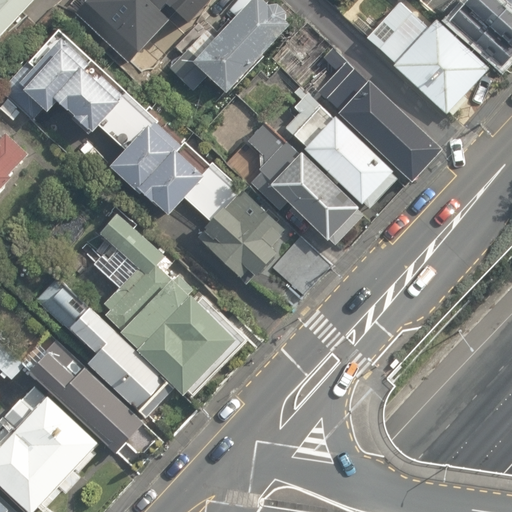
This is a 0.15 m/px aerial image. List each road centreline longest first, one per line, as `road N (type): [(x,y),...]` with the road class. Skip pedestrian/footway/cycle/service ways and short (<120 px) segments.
road 1 (secondary): [(202,473),(404,247),(493,183)]
road 2 (unclassified): [(493,183),(461,142),(305,0)]
road 3 (secondary): [(493,183),(465,234),(355,363)]
road 4 (motorway): [(348,511),(511,353)]
road 5 (secondary): [(360,478),(511,503)]
road 6 (secondary): [(355,363),(264,464)]
road 7 (secondary): [(355,363),(339,425),(343,452),(360,478)]
